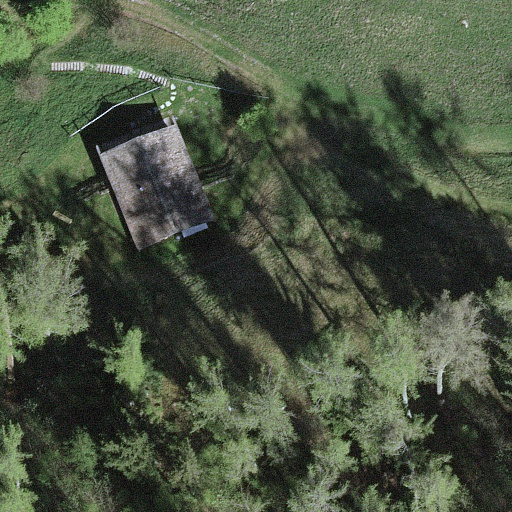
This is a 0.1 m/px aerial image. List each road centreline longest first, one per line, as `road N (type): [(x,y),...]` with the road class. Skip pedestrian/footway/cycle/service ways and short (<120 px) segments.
road 1 (track): [(0,18),(54,1),(167,36),(295,99)]
road 2 (track): [(295,99),(449,136),(511,140)]
